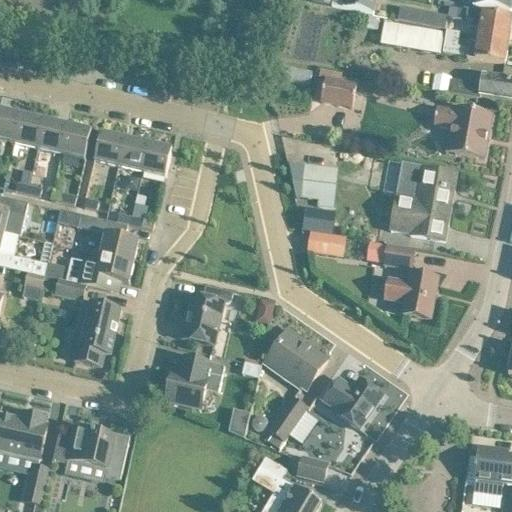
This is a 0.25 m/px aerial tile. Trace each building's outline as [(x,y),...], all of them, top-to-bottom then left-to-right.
[(312,0),(312,5),(332,9),(373,17),(376,0),(312,0)] [(511,0),(475,0),(474,9),(510,15),(511,0)] [(400,9),(398,22),(408,24),(410,11),(400,9)] [(450,9),(449,17),(481,22),(479,35),(509,40),(511,22),(511,19),(493,16),(450,9)] [(410,11),(408,24),(415,26),(418,12),(410,11)] [(418,12),(415,26),(423,27),(425,14),(418,12)] [(425,14),(423,27),(430,29),(433,15),(425,14)] [(433,15),(430,29),(437,30),(440,17),(433,15)] [(440,17),(437,30),(445,31),(447,18),(440,17)] [(440,56),(444,34),(385,24),(381,46),(440,56)] [(505,67),(509,40),(479,35),(478,41),(477,51),(458,48),(460,35),(446,32),(443,53),(467,57),(467,60),(505,67)] [(448,57),(445,72),(458,74),(460,59),(448,57)] [(511,81),(498,80),(481,78),(480,86),(453,82),(452,95),(511,103),(511,81)] [(325,81),(321,105),(352,110),(357,87),(325,81)] [(465,158),(485,162),(493,117),(474,113),(454,110),(453,113),(437,111),(434,128),(450,131),(445,155),(465,158)] [(0,142),(15,146),(21,118),(0,113),(0,142)] [(45,123),(21,118),(15,146),(38,151),(45,123)] [(68,129),(45,123),(38,151),(62,157),(68,129)] [(92,134),(68,129),(62,157),(85,162),(92,134)] [(101,136),(95,164),(118,170),(125,142),(101,136)] [(125,142),(118,170),(142,175),(148,147),(125,142)] [(148,147),(142,175),(166,181),(172,152),(148,147)] [(329,168),(305,166),(302,201),(326,203),(329,168)] [(397,199),(391,234),(410,237),(410,239),(445,245),(445,244),(441,243),(444,227),(448,227),(457,177),(437,174),(422,171),(402,168),(397,199)] [(16,195),(28,197),(30,187),(19,184),(16,195)] [(42,190),(30,187),(28,197),(40,200),(42,190)] [(74,208),(77,198),(65,195),(62,205),(74,208)] [(0,234),(19,239),(21,239),(26,218),(28,206),(17,204),(0,199),(0,234)] [(87,200),(85,210),(96,213),(98,203),(87,200)] [(334,216),(306,211),(303,233),(331,237),(334,216)] [(118,226),(130,228),(132,218),(120,215),(118,226)] [(125,240),(128,229),(81,218),(78,231),(105,237),(101,257),(134,265),(139,243),(125,240)] [(130,228),(141,231),(144,220),(132,218),(130,228)] [(141,231),(142,231),(153,234),(155,223),(144,220),(141,231)] [(52,243),(64,247),(70,229),(58,225),(52,243)] [(0,234),(0,269),(1,270),(29,276),(44,280),(47,267),(48,266),(52,247),(45,245),(40,265),(35,264),(14,259),(19,239),(0,234)] [(308,252),(308,255),(310,255),(332,258),(343,260),(346,241),(335,239),(311,236),(309,249),(308,250),(308,252)] [(412,273),(415,253),(387,249),(384,269),(412,273)] [(86,289),(91,290),(111,294),(113,283),(129,287),(134,265),(101,257),(99,266),(80,262),(74,286),(86,289)] [(405,308),(403,317),(430,322),(438,281),(410,276),(409,285),(388,281),(384,304),(405,308)] [(26,289),(23,299),(39,303),(41,292),(44,280),(28,277),(26,289)] [(60,283),(56,299),(82,305),(86,289),(74,286),(60,283)] [(180,341),(215,349),(225,306),(226,306),(232,303),(233,295),(205,289),(203,301),(193,298),(186,326),(184,325),(180,341)] [(111,358),(121,313),(90,306),(80,348),(77,348),(73,365),(103,372),(107,357),(111,358)] [(289,333),(277,349),(277,350),(278,351),(267,367),(306,394),(328,362),(305,346),(306,345),(289,333)] [(225,370),(209,366),(185,360),(180,378),(172,376),(166,404),(201,413),(205,393),(218,396),(225,370)] [(244,364),(242,377),(259,381),(261,368),(244,364)] [(360,433),(366,424),(383,399),(360,383),(354,393),(339,383),(324,404),(339,414),(337,417),(360,433)] [(293,401),(269,435),(272,437),(268,443),(279,451),(307,410),(293,401)] [(0,453),(40,463),(48,428),(46,427),(47,421),(21,416),(20,421),(0,416),(0,453)] [(120,482),(124,466),(128,447),(115,444),(116,437),(104,434),(104,437),(74,430),(72,440),(59,437),(54,463),(68,466),(65,478),(104,486),(105,479),(120,482)] [(477,473),(474,496),(502,500),(503,487),(511,487),(511,459),(496,457),(497,453),(480,451),(477,469),(475,469),(475,473),(477,473)] [(261,469),(251,484),(273,497),(264,511),(317,511),(321,505),(304,495),(295,489),(295,490),(282,482),(287,473),(266,461),(261,469)] [(302,461),(297,479),(324,485),(328,467),(302,461)] [(24,504),(42,508),(50,473),(32,469),(24,504)]
